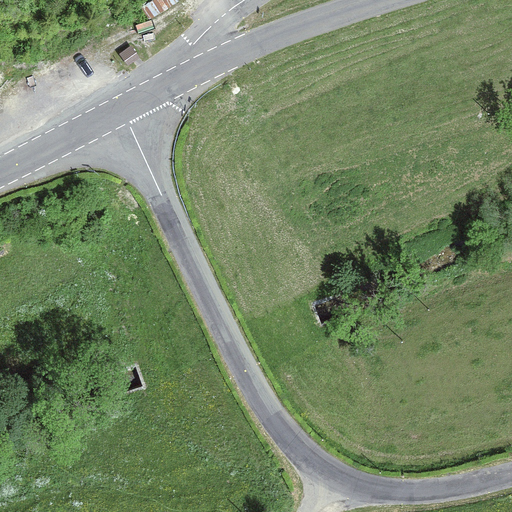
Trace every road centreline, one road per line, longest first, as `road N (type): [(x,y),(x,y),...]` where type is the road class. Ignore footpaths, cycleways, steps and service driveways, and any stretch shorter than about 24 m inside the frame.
road 1 (tertiary): [(511,474),(446,489),(376,490),(306,455),(235,349),(122,109)]
road 2 (secondary): [(387,0),(281,31),(150,94)]
road 3 (secondary): [(122,109),(0,172)]
road 4 (tertiary): [(150,94),(245,0)]
